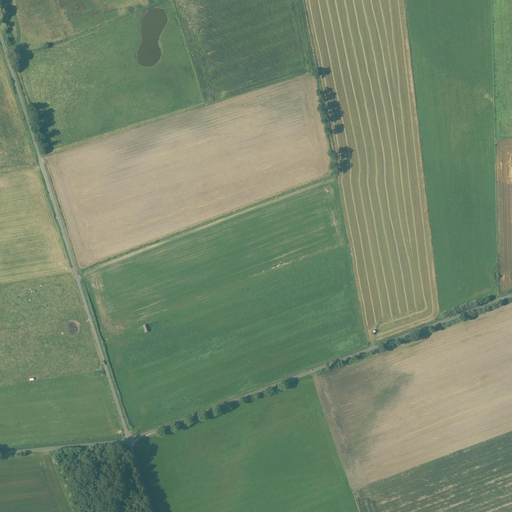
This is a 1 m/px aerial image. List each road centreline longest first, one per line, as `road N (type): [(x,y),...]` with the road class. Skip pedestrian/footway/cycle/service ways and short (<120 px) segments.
road 1 (unclassified): [(129,440),(0,35)]
road 2 (unclassified): [(129,440),(511,295)]
road 3 (unclassified): [(0,453),(129,440)]
